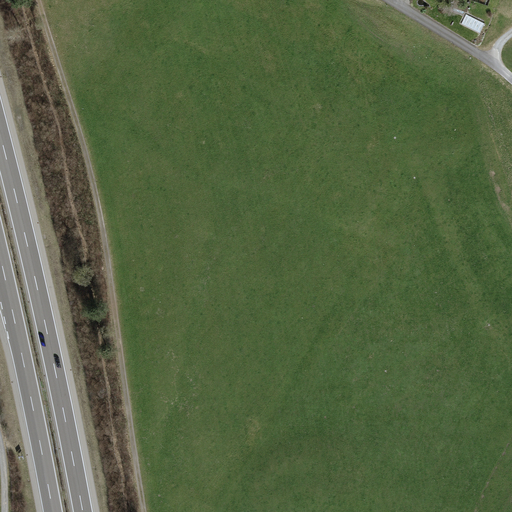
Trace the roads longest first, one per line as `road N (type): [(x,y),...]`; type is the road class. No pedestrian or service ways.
road 1 (track): [(142,511),(95,187),(39,0)]
road 2 (motorway): [(83,511),(0,131)]
road 3 (motorway): [(0,255),(53,511)]
road 4 (residential): [(511,80),(389,0)]
